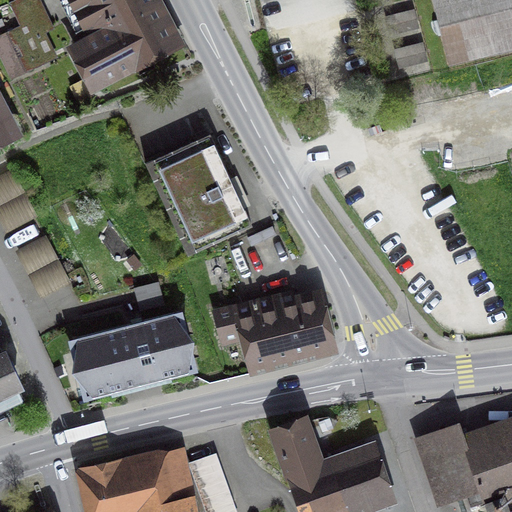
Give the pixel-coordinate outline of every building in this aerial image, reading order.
[(20,32),(0,42),(0,59),(13,87),(57,66),(43,37),(54,32),(38,0),(30,0),(9,10),(20,32)] [(154,0),(62,0),(84,40),(60,52),(86,101),(181,50),(154,0)] [(511,0),(431,0),(448,68),(511,52),(511,0)] [(416,13),(386,21),(391,39),(421,30),(416,13)] [(424,45),(393,55),(401,82),(432,73),(424,45)] [(0,151),(18,143),(0,104),(0,151)] [(209,134),(151,161),(194,252),(252,224),(209,134)] [(12,167),(0,173),(0,216),(7,229),(36,213),(12,167)] [(46,234),(16,249),(41,296),(70,280),(46,234)] [(160,288),(135,295),(141,319),(166,313),(160,288)] [(317,289),(215,313),(223,345),(242,340),(248,366),(330,347),(317,289)] [(180,316),(70,342),(83,399),(194,373),(180,316)] [(0,360),(0,399),(15,393),(0,360)] [(289,478),(320,466),(302,421),(271,434),(289,478)] [(460,426),(412,444),(437,511),(440,511),(475,500),(479,511),(498,511),(511,507),(511,422),(464,440),(460,426)] [(320,466),(289,478),(302,511),(388,511),(396,509),(371,446),(320,466)] [(193,511),(182,452),(77,471),(84,511),(193,511)] [(233,511),(215,456),(196,463),(212,511),(233,511)]
